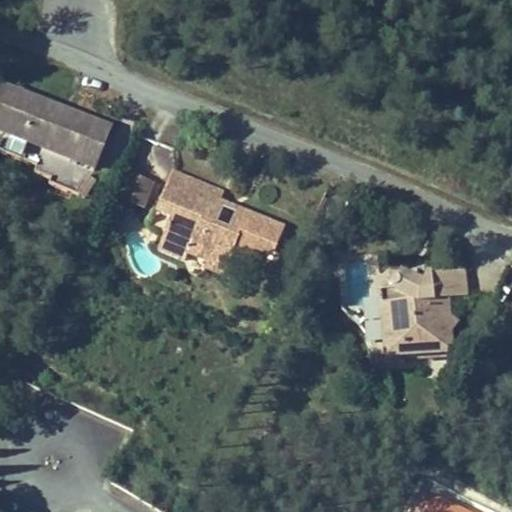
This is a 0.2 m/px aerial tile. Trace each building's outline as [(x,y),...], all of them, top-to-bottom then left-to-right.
[(22,88),(6,135),(57,151),(52,169),(64,171),(65,177),(100,187),(119,125),(85,115),(87,107),(22,88)] [(280,237),(293,241),(299,226),(280,218),(271,237),(234,223),(250,189),(195,169),(183,203),(197,208),(192,223),(215,232),(213,241),(230,248),(225,262),(244,270),(256,246),(272,255),(280,237)] [(145,209),(156,181),(128,170),(117,198),(145,209)] [(215,232),(192,223),(186,239),(210,247),(213,241),(215,232)] [(288,256),(293,241),(280,237),(272,255),(277,252),(288,256)] [(414,289),(400,289),(403,350),(467,347),(468,333),(478,318),(465,304),(463,296),(486,294),(484,267),(450,268),(442,278),(424,265),(413,278),(414,289)]
